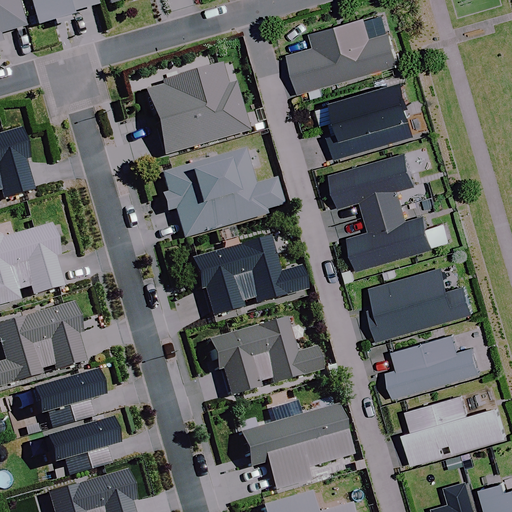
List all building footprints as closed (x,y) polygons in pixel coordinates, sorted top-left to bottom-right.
[(0,0),(0,32),(25,26),(18,0),(0,0)] [(30,0),(37,23),(73,13),(72,11),(98,4),(97,0),(30,0)] [(318,45),(292,52),(304,91),(401,63),(392,31),(374,37),(368,16),(314,31),(318,45)] [(222,80),(218,67),(141,89),(161,159),(247,134),(231,78),(222,80)] [(421,114),(410,75),(340,96),(350,129),(333,134),(340,156),(417,134),(412,116),(421,114)] [(29,157),(21,128),(0,133),(0,192),(2,199),(33,190),(24,159),(29,157)] [(254,184),(244,149),(162,172),(168,191),(161,192),(166,210),(174,208),(183,239),(268,215),(285,210),(276,178),(254,184)] [(363,199),(368,215),(406,204),(401,188),(419,183),(410,150),(335,172),(344,205),(363,199)] [(410,219),(406,204),(368,215),(372,229),(353,235),(362,268),(437,246),(428,213),(410,219)] [(58,255),(50,225),(2,237),(1,234),(0,234),(0,305),(19,301),(16,288),(30,284),(32,294),(62,286),(54,256),(58,255)] [(280,269),(270,234),(190,258),(199,289),(204,288),(212,316),(243,306),(242,301),(254,297),(256,303),(308,288),(300,264),(280,269)] [(445,266),(374,286),(380,306),(372,308),(382,339),(475,312),(467,285),(452,289),(445,266)] [(0,389),(84,365),(67,305),(0,324),(0,357),(2,363),(0,363),(0,389)] [(285,317),(209,339),(218,368),(222,367),(230,394),(259,386),(258,381),(270,377),(272,384),(323,370),(317,347),(296,354),(285,317)] [(457,332),(397,349),(402,367),(391,370),(399,395),(483,371),(476,346),(462,350),(457,332)] [(102,395),(94,370),(30,389),(37,413),(46,410),(51,427),(93,415),(88,399),(102,395)] [(464,393),(411,409),(417,428),(409,431),(418,461),(509,435),(500,405),(471,414),(464,393)] [(302,471),(333,462),(351,456),(335,407),(331,394),(308,401),(312,414),(299,418),(295,405),(269,413),(272,425),(257,429),(254,418),(238,423),(241,434),(236,436),(246,470),(262,465),(271,494),(306,483),(302,471)] [(118,443),(111,417),(46,436),(53,461),(62,458),(67,475),(109,463),(104,447),(118,443)] [(134,500),(126,470),(47,493),(52,511),(133,511),(131,501),(134,500)] [(478,511),(469,480),(448,486),(453,502),(425,511),(424,511),(478,511)] [(511,511),(511,488),(511,489),(508,480),(484,487),(491,511),(511,511)] [(316,511),(311,491),(262,505),(264,511),(352,511),(350,504),(320,511),(316,511)]
